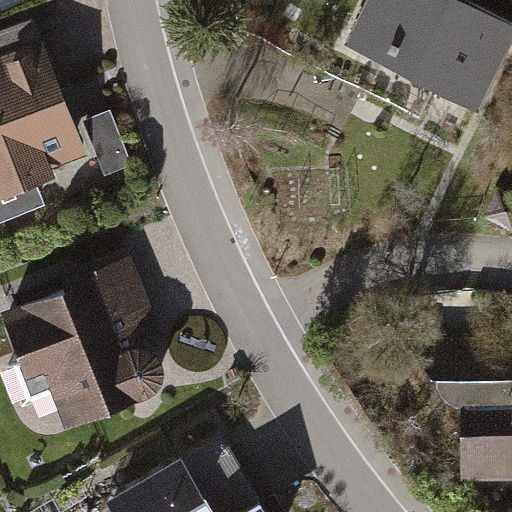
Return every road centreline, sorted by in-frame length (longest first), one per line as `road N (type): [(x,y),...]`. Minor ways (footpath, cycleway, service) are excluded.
road 1 (residential): [(250,328),(174,151),(133,0)]
road 2 (residential): [(250,328),(370,273),(456,261),(511,267)]
road 3 (residential): [(373,511),(250,328)]
